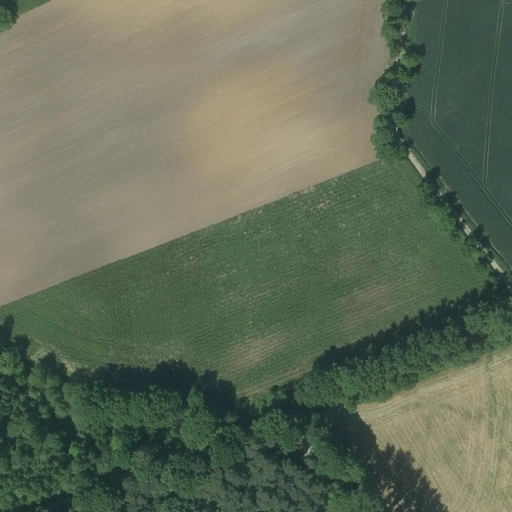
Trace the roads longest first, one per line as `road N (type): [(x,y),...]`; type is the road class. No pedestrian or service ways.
road 1 (track): [(41,511),(511,322)]
road 2 (track): [(511,290),(400,147),(392,97),(405,0)]
